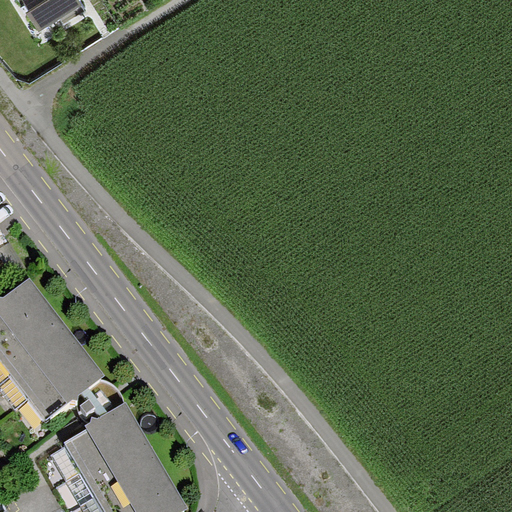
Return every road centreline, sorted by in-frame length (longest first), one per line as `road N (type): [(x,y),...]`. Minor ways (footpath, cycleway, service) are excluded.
road 1 (track): [(384,511),(311,417),(82,177),(13,88)]
road 2 (primary): [(282,511),(0,140)]
road 3 (track): [(13,88),(159,0)]
